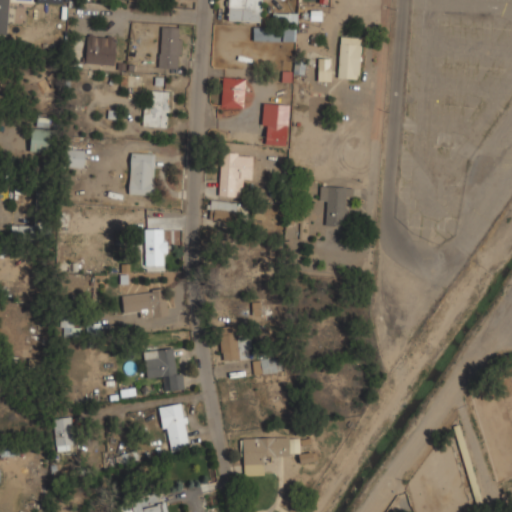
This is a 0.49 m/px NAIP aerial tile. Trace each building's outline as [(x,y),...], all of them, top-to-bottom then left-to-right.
[(8,0),(0,0),(0,33),(8,34),(8,0)] [(228,0),(228,10),(261,10),(261,0),(228,0)] [(297,12),(272,12),(272,25),(253,25),(252,40),(294,41),(295,24),(297,24),(297,12)] [(179,68),(182,27),(161,25),(158,67),(179,68)] [(116,35),(85,35),(85,63),(116,63),(116,35)] [(360,78),(361,36),(340,36),(339,77),(360,78)] [(318,80),(331,80),(331,58),(318,58),(318,80)] [(222,107),(245,107),(245,77),(222,77),(222,107)] [(169,90),(144,90),(143,125),(168,126),(169,90)] [(262,127),(266,127),(265,144),(287,145),(288,102),(263,101),(262,127)] [(51,128),(31,128),(31,151),(51,151),(51,128)] [(63,148),(63,167),(85,167),(85,148),(63,148)] [(129,193),(153,194),(154,152),(130,151),(129,193)] [(252,153),(221,151),(219,194),(239,196),(241,177),(251,178),(252,153)] [(349,226),(351,186),(321,184),(320,203),(328,204),(327,225),(349,226)] [(239,201),(210,199),(208,218),(237,221),(239,201)] [(11,235),(32,236),(33,227),(11,225),(11,235)] [(166,264),(166,227),(144,227),(144,264),(166,264)] [(215,285),(228,285),(228,266),(215,266),(215,285)] [(168,315),(166,289),(122,293),(123,311),(137,310),(138,317),(168,315)] [(261,313),(261,301),(252,301),(252,313),(261,313)] [(61,336),(79,337),(79,320),(62,320),(61,336)] [(239,358),(239,331),(220,331),(220,358),(239,358)] [(147,380),(163,379),(164,391),(181,389),(177,346),(144,350),(147,380)] [(253,371),(281,371),(281,357),(253,357),(253,371)] [(160,406),(167,451),(189,448),(181,402),(160,406)] [(72,417),(54,417),(54,449),(72,449),(72,417)] [(265,455),(300,454),(300,436),(242,437),(242,475),(265,474),(265,455)] [(315,451),(297,454),(299,463),(317,460),(315,451)] [(166,511),(165,503),(146,507),(146,509),(134,511),(166,511)]
